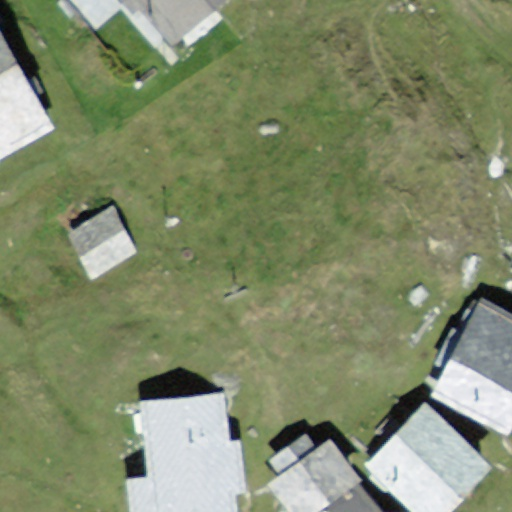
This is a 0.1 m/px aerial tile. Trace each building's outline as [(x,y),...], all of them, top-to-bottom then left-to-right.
[(157,0),(198,47),(253,0),(157,0)] [(0,24),(0,162),(61,126),(0,24)] [(80,241),(103,281),(145,257),(121,217),(80,241)] [(511,419),(511,318),(503,314),(464,397),(511,419)] [(174,511),(253,511),(235,407),(159,420),(174,511)] [(483,511),(511,477),(511,474),(443,419),(396,477),(440,511),(483,511)] [(399,511),(348,453),(280,511),(399,511)]
